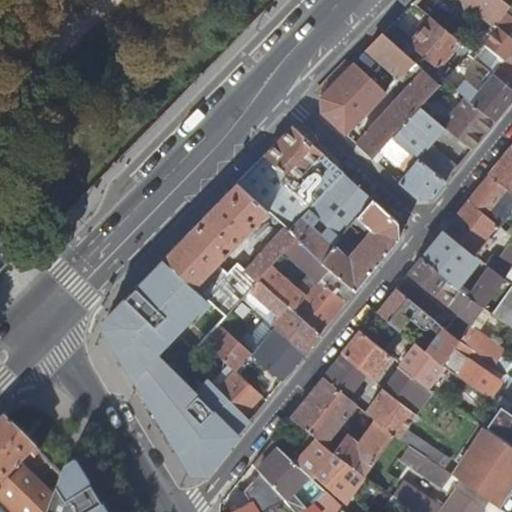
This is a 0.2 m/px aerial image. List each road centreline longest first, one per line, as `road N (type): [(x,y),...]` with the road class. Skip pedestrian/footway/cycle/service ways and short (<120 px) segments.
road 1 (residential): [(423,225),(188,511)]
road 2 (primary): [(53,330),(223,153),(254,115),(266,82)]
road 3 (primary): [(266,82),(34,304)]
road 4 (residential): [(266,82),(423,225)]
road 5 (residential): [(53,330),(163,511)]
road 6 (residential): [(511,118),(423,225)]
